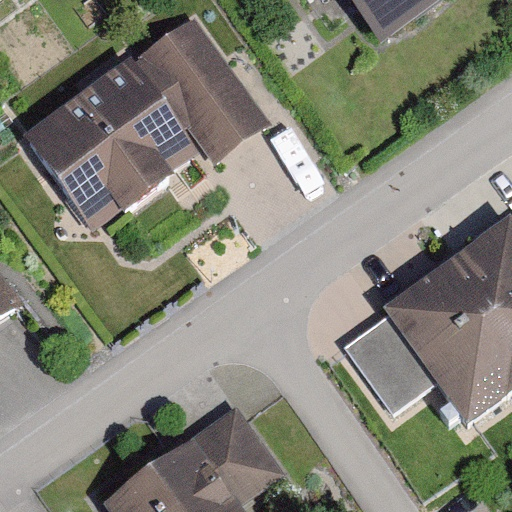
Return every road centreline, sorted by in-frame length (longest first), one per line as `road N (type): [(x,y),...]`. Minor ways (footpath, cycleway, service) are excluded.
road 1 (residential): [(0,469),(260,305)]
road 2 (residential): [(260,305),(511,135)]
road 3 (residential): [(396,511),(260,305)]
